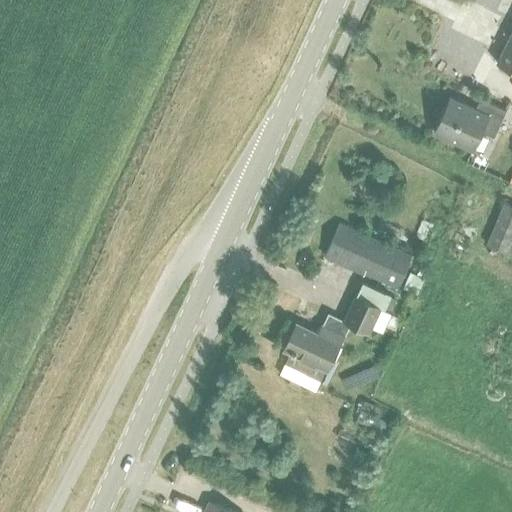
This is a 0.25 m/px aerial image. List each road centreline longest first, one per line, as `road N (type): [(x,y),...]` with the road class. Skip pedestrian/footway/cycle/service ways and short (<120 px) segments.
road 1 (unclassified): [(227,231),(203,240),(173,274),(52,511)]
road 2 (secondary): [(97,511),(227,231)]
road 3 (secondary): [(227,231),(334,0)]
